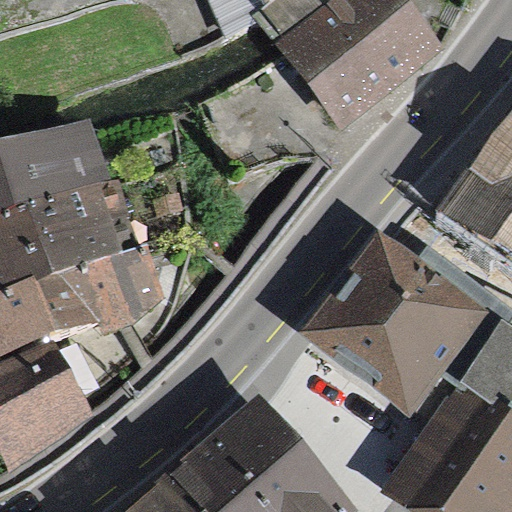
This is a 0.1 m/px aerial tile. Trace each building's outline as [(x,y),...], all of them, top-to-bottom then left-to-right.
[(264,8),(260,0),(209,0),(226,39),(257,24),(252,17),(264,8)] [(257,24),(275,41),(326,0),(275,0),(264,8),(252,17),(257,24)] [(260,0),(264,8),(275,0),(260,0)] [(326,0),(275,41),(272,44),(340,130),(445,46),(408,0),(326,0)] [(511,104),(437,210),(511,263),(511,104)] [(90,116),(0,143),(0,214),(110,178),(90,116)] [(0,291),(35,280),(140,244),(117,175),(110,178),(0,214),(0,291)] [(411,417),(490,312),(419,257),(379,228),(299,333),(411,417)] [(54,332),(98,321),(103,335),(124,326),(141,318),(167,297),(146,242),(140,244),(35,280),(54,332)] [(428,245),(419,257),(490,312),(500,300),(428,245)] [(35,280),(0,291),(0,356),(54,332),(35,280)] [(511,511),(511,324),(503,318),(381,491),(409,511),(511,511)] [(93,415),(55,342),(0,364),(0,448),(11,474),(93,415)] [(260,393),(165,476),(194,511),(353,511),(358,508),(260,393)] [(125,511),(194,511),(165,476),(125,511)]
